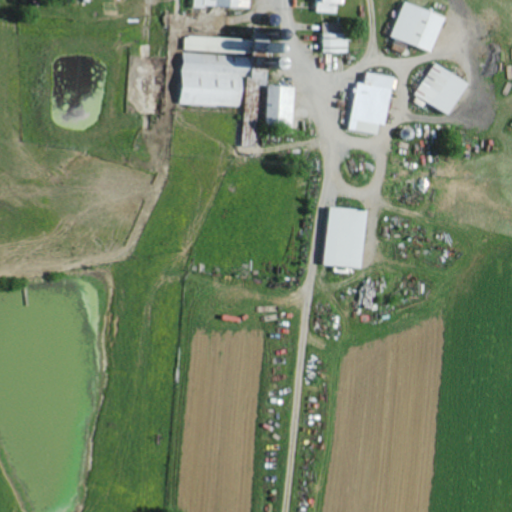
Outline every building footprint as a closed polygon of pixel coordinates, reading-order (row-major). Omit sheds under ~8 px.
[(311,0),(311,10),(333,11),(333,1),(339,1),(339,0),(311,0)] [(423,49),(436,14),(398,0),(397,0),(384,34),(423,49)] [(317,50),(342,50),(343,32),(317,31),(317,50)] [(175,101),(238,104),(239,75),(254,76),(254,83),(259,83),(257,123),(288,124),(290,84),(261,83),(262,65),(259,65),(260,50),(271,51),(272,38),(182,34),(181,50),(177,49),(175,101)] [(439,112),(459,80),(429,61),(409,93),(439,112)] [(381,105),(386,74),(359,69),(350,128),(370,132),(375,104),(381,105)] [(319,263),(353,266),(356,207),(322,205),(319,263)]
